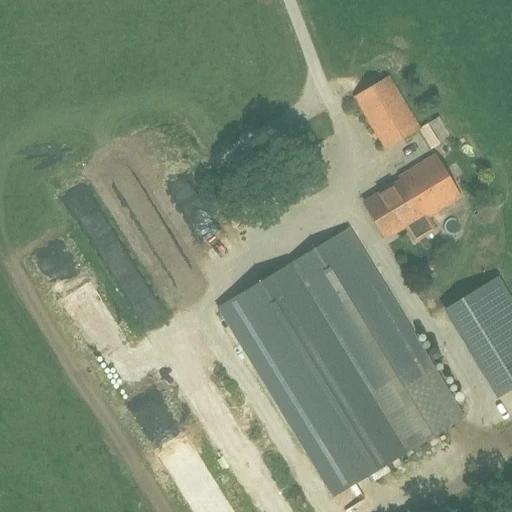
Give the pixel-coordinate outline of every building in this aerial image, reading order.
[(354,98),(385,150),(421,128),(390,77),(354,98)] [(285,158),(309,198),(328,187),(304,147),(285,158)] [(423,216),(426,220),(461,199),(435,156),(400,177),(403,181),(365,204),(385,238),(423,216)] [(194,175),(172,186),(202,248),(223,237),(194,175)] [(137,220),(157,210),(152,200),(132,210),(137,220)] [(156,292),(112,230),(92,244),(136,306),(156,292)] [(463,417),(426,356),(361,249),(349,230),(240,296),(354,483),(463,417)] [(511,303),(497,279),(462,300),(511,382),(511,303)] [(141,327),(165,324),(163,305),(139,309),(141,327)] [(153,381),(126,397),(186,500),(213,484),(153,381)] [(359,483),(363,490),(396,474),(393,467),(359,483)]
